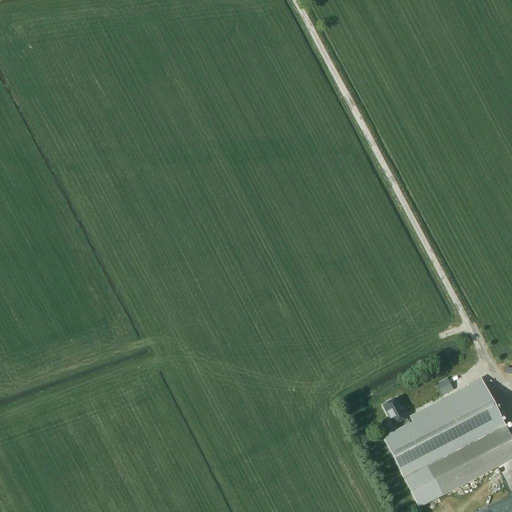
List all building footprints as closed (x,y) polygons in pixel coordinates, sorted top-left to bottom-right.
[(412,423),(382,438),(402,478),(506,425),(482,377),(467,385),(468,387),(410,417),(412,423)] [(442,396),(453,390),(447,378),(436,384),(442,396)] [(397,398),(381,406),(392,428),(395,426),(397,430),(408,424),(405,419),(407,418),(397,398)] [(511,438),(506,427),(428,466),(403,478),(418,507),(442,496),(498,466),(511,492),(511,438)] [(511,511),(511,498),(482,511),(511,511)]
